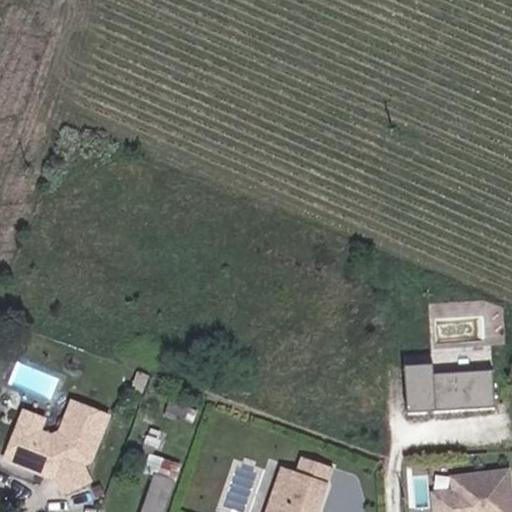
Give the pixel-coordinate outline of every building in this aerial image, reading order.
[(433,363),(406,363),(408,411),(494,408),(493,371),(433,373),(433,363)] [(55,420),(29,411),(7,463),(61,482),(72,497),(99,483),(92,469),(99,464),(116,419),(77,403),(72,429),(61,436),(51,431),(55,420)] [(123,494),(145,502),(163,455),(140,447),(123,494)] [(328,511),(341,471),(308,460),(304,472),(289,468),(274,511),(328,511)] [(433,511),(511,511),(511,483),(510,466),(447,475),(449,489),(431,492),(433,511)]
